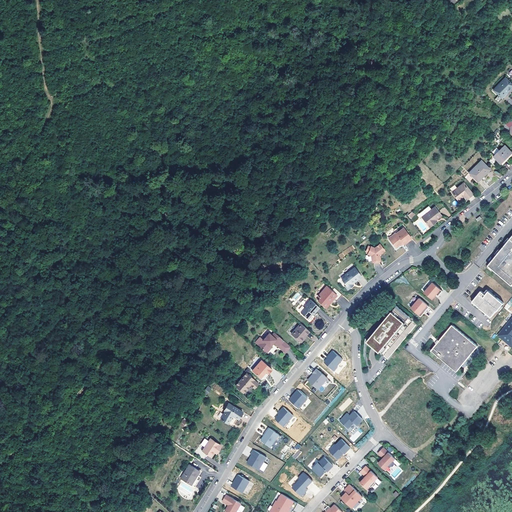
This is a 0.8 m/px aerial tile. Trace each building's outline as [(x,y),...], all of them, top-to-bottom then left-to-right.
[(511,85),(506,79),(494,90),(501,98),(511,88),(511,85)] [(511,152),(506,147),(495,157),(498,161),(500,159),(504,164),(511,155),(511,152)] [(482,161),(470,173),(477,181),(483,175),(484,176),(491,170),(482,161)] [(464,183),(452,192),(458,199),(464,195),(466,198),(472,193),(464,183)] [(434,208),(422,217),(429,227),(434,223),(433,222),(441,216),(434,208)] [(394,232),(388,238),(394,246),(396,246),(399,244),(402,241),(403,243),(404,244),(411,238),(403,227),(395,233),(394,232)] [(511,235),(510,238),(500,250),(502,252),(495,260),(493,259),(487,265),(511,286),(511,235)] [(371,246),(368,254),(371,255),(372,260),(374,262),(379,262),(380,260),(379,255),(378,254),(379,253),(380,254),(384,250),(379,243),(374,247),(371,246)] [(353,246),(338,253),(340,258),(355,250),(353,246)] [(500,250),(493,259),(495,260),(502,252),(500,250)] [(353,263),(344,270),(345,272),(341,274),(341,276),(345,282),(344,283),(346,286),(352,281),(351,280),(361,272),(353,263)] [(433,283),(425,292),(433,299),(437,294),(439,296),(443,291),(433,283)] [(322,305),(328,299),(330,302),(332,303),(341,294),(334,287),(331,289),(325,285),(316,294),(318,296),(315,299),(322,305)] [(504,303),(489,291),(486,295),(484,293),(481,291),(475,299),(481,305),(480,307),(492,317),(497,310),(497,311),(504,303)] [(292,297),(295,301),(301,296),(298,292),(292,297)] [(411,308),(419,315),(424,310),(425,311),(430,307),(420,298),(411,308)] [(314,310),(315,311),(319,307),(309,299),(304,305),(305,307),(300,312),(308,318),(312,313),(314,310)] [(324,308),(330,302),(328,299),(322,305),(324,308)] [(396,307),(409,318),(410,317),(397,306),(396,307)] [(409,318),(396,307),(367,342),(388,359),(416,325),(409,318)] [(308,329),(299,321),(296,324),(290,331),(298,339),(304,333),(305,333),(308,329)] [(451,325),(430,350),(455,371),(476,345),(451,325)] [(268,344),(271,341),(283,351),(289,344),(272,330),(270,333),(268,331),(261,337),(258,334),(254,339),(257,342),(256,343),(263,349),(268,344)] [(499,336),(511,346),(511,344),(511,336),(504,330),(499,336)] [(301,341),(306,335),(305,333),(304,333),(298,339),(301,341)] [(322,362),(333,371),(343,359),(332,350),(322,362)] [(261,359),(252,369),(260,377),(265,371),(268,373),(272,368),(261,359)] [(313,373),(314,374),(312,376),(311,376),(308,380),(318,389),(327,378),(316,368),(312,372),(313,373)] [(254,386),(258,382),(246,372),(236,384),(243,391),(250,383),(254,386)] [(321,392),(329,384),(327,381),(318,389),(321,392)] [(294,393),(304,402),(312,392),(303,384),(299,387),(300,388),(298,391),(297,390),(294,393)] [(208,386),(204,391),(208,394),(212,389),(208,386)] [(227,409),(222,418),(228,422),(233,414),(238,417),(240,418),(244,411),(230,402),(225,408),(227,409)] [(283,407),(273,418),(284,428),(294,416),(283,407)] [(348,413),(341,421),(349,428),(355,422),(358,425),(364,418),(355,411),(351,415),(348,413)] [(184,427),(188,421),(183,418),(179,424),(184,427)] [(264,434),(261,439),(270,446),(276,438),(278,440),(281,435),(269,426),(266,430),(267,431),(264,434)] [(350,439),(353,442),(363,432),(360,429),(350,439)] [(216,448),(218,449),(221,444),(212,438),(204,449),(212,455),(216,448)] [(335,444),(329,450),(338,459),(342,455),(341,454),(343,452),(344,453),(345,453),(351,447),(342,439),(336,445),(335,444)] [(379,463),(385,470),(389,466),(390,467),(395,463),(393,461),(396,459),(383,447),(378,453),(383,458),(379,463)] [(247,462),(259,469),(266,457),(253,449),(251,454),(252,455),(251,458),(250,458),(247,462)] [(318,462),(312,468),(321,477),(325,472),(324,471),(326,469),(328,471),(333,465),(324,457),(319,463),(318,462)] [(190,461),(181,474),(195,483),(200,474),(198,473),(196,472),(199,467),(190,461)] [(366,465),(360,471),(366,476),(360,482),(367,489),(370,485),(372,487),(376,482),(375,481),(378,477),(366,465)] [(304,473),(290,487),(301,497),(308,489),(306,487),(313,481),(304,473)] [(231,486),(242,492),(249,481),(238,474),(235,479),(236,480),(234,483),(233,482),(231,486)] [(341,498),(352,508),(362,496),(350,484),(344,490),(346,492),(341,498)] [(235,511),(241,503),(226,494),(222,501),(228,504),(225,510),(227,511),(235,511)] [(277,500),(270,511),(271,511),(288,511),(291,509),(288,507),(293,500),(282,494),(278,501),(277,500)] [(291,509),(288,511),(291,511),(293,510),(294,510),(298,503),(293,500),(288,507),(291,509)]
